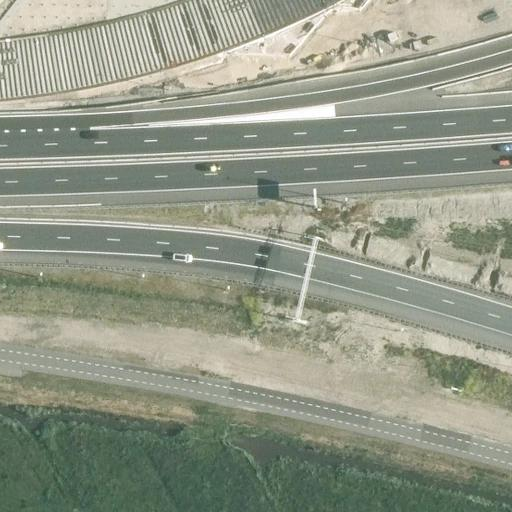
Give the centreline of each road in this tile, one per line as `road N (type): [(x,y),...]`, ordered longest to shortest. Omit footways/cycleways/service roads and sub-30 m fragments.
road 1 (motorway): [(0,219),(211,250),(511,331)]
road 2 (unclassified): [(511,459),(357,419),(0,359)]
road 3 (motorway): [(0,131),(511,125)]
road 4 (motorway): [(474,52),(0,6)]
road 5 (motorway): [(0,73),(192,36),(268,0)]
